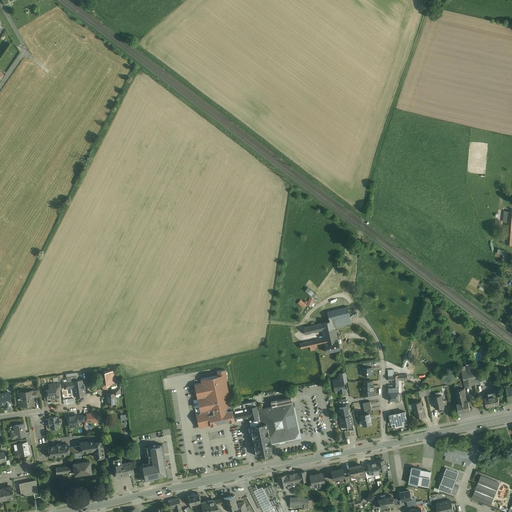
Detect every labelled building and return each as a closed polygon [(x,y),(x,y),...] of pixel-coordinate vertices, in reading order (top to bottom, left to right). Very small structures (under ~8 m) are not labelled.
[(314,297),(317,293),(308,287),(306,291),(314,297)] [(306,305),(300,301),(297,306),(303,310),(306,305)] [(333,320),(349,316),(347,306),(327,312),(329,321),(333,320)] [(349,316),(333,320),(335,327),(351,323),(349,316)] [(329,321),(320,323),(322,330),(323,339),(324,343),(338,340),(335,327),(333,320),(329,321)] [(320,323),(303,328),(305,335),(322,330),(320,323)] [(323,339),(300,344),(301,349),(319,344),(324,343),(323,339)] [(338,340),(324,343),(325,345),(326,352),(339,349),(338,340)] [(474,369),(462,372),(463,376),(472,374),(473,379),(477,379),(475,369),(474,369)] [(116,384),(114,370),(105,372),(105,375),(106,378),(107,385),(116,384)] [(218,375),(201,379),(201,382),(194,384),(196,396),(200,412),(196,413),(197,418),(199,428),(210,425),(207,411),(231,406),(229,395),(226,380),(227,380),(226,372),(225,370),(217,371),(218,375)] [(394,375),(393,375),(393,376),(389,376),(388,376),(389,380),(392,380),(392,383),(393,383),(393,385),(390,385),(389,385),(387,385),(387,388),(389,388),(399,387),(399,380),(399,375),(394,375)] [(83,381),(82,380),(77,381),(77,378),(67,380),(68,382),(64,382),(65,389),(73,388),(74,396),(81,395),(81,394),(85,393),(83,381)] [(341,379),(337,380),(338,381),(333,382),(333,381),(335,391),(335,390),(339,390),(340,393),(345,392),(344,389),(345,388),(344,386),(343,386),(343,384),(344,383),(343,382),(343,379),(341,379)] [(61,383),(51,385),(51,388),(50,388),(50,391),(46,391),(47,398),(51,398),(51,399),(53,400),(55,400),(56,399),(55,397),(59,397),(57,390),(62,389),(61,383)] [(364,385),(363,385),(364,395),(374,394),(373,385),(364,385)] [(399,387),(389,388),(389,401),(399,401),(399,387)] [(464,389),(455,390),(455,391),(455,392),(458,403),(467,401),(464,389)] [(32,391),(18,393),(19,397),(17,398),(17,399),(19,398),(20,407),(34,405),(33,398),(32,391)] [(111,393),(106,394),(106,404),(116,404),(115,394),(115,393),(111,393)] [(5,395),(2,395),(2,394),(0,394),(0,404),(6,404),(7,409),(11,408),(11,403),(10,394),(5,395)] [(437,396),(433,397),(436,409),(444,407),(442,395),(437,396)] [(498,395),(485,398),(487,406),(499,404),(498,395)] [(291,397),(271,401),(272,406),(257,409),(260,424),(261,423),(261,424),(266,423),(269,439),(270,443),(292,438),(295,437),(298,433),(297,430),(298,430),(291,397)] [(256,400),(231,406),(234,420),(249,417),(251,426),(256,425),(255,425),(260,424),(257,409),(256,400)] [(458,403),(457,404),(459,412),(470,410),(468,401),(467,401),(458,403)] [(421,402),(413,403),(414,409),(413,409),(414,414),(415,413),(416,418),(424,416),(421,402)] [(231,406),(207,411),(210,425),(234,420),(231,406)] [(346,407),(339,408),(341,417),(348,415),(348,413),(347,410),(346,407)] [(405,412),(398,413),(399,414),(397,415),(396,414),(390,415),(392,427),(408,424),(406,416),(405,412)] [(97,413),(86,414),(87,422),(97,422),(97,413)] [(365,414),(362,415),(364,425),(371,424),(370,414),(369,413),(365,414)] [(77,415),(71,416),(71,414),(67,415),(68,420),(69,427),(74,426),(74,428),(79,427),(78,421),(77,416),(77,415)] [(341,417),(339,417),(341,426),(346,425),(352,424),(351,415),(348,415),(341,417)] [(57,416),(49,417),(49,419),(48,419),(49,426),(50,426),(51,429),(59,428),(58,428),(57,425),(60,425),(60,423),(61,423),(62,422),(62,421),(62,420),(61,419),(60,419),(59,419),(59,417),(57,417),(57,416)] [(260,424),(255,425),(256,425),(251,426),(251,430),(252,437),(253,437),(253,439),(254,445),(254,447),(252,447),(253,451),(255,450),(255,452),(256,452),(257,456),(262,455),(267,454),(272,453),(270,443),(269,439),(266,423),(261,424),(261,423),(260,424)] [(24,424),(14,426),(15,432),(11,433),(12,438),(26,436),(25,432),(24,424)] [(102,441),(90,443),(90,441),(86,442),(80,443),(81,446),(81,450),(83,452),(94,450),(94,456),(96,458),(104,456),(102,441)] [(27,442),(17,444),(18,450),(15,451),(16,456),(29,454),(28,445),(27,442)] [(60,445),(56,445),(56,446),(48,447),(49,452),(48,453),(48,454),(49,454),(49,456),(69,454),(68,447),(68,444),(60,445)] [(167,476),(161,444),(147,447),(150,464),(140,466),(143,480),(167,476)] [(81,446),(68,447),(69,454),(74,453),(79,453),(81,450),(81,446)] [(384,460),(377,462),(379,474),(380,474),(379,471),(383,470),(383,472),(386,472),(386,469),(387,469),(386,464),(384,464),(384,460)] [(75,463),(74,463),(73,463),(75,474),(91,472),(90,461),(89,461),(82,462),(75,463)] [(122,463),(114,464),(115,466),(117,477),(121,476),(121,475),(131,473),(134,472),(132,463),(132,461),(122,463)] [(376,462),(368,464),(367,464),(369,470),(370,475),(371,475),(379,473),(379,475),(379,474),(377,462),(376,462)] [(361,465),(349,468),(351,476),(355,475),(359,474),(363,474),(362,472),(361,465)] [(70,466),(56,467),(57,474),(73,472),(73,467),(70,468),(70,466)] [(431,472),(421,470),(421,469),(412,467),(409,483),(418,485),(418,484),(429,486),(431,472)] [(458,473),(446,468),(444,475),(445,475),(442,483),(441,482),(438,489),(451,494),(453,487),(452,487),(453,484),(455,485),(456,482),(454,482),(455,479),(456,479),(458,473)] [(343,469),(331,471),(333,480),(345,477),(343,469)] [(305,471),(298,473),(300,482),(307,480),(305,471)] [(298,473),(285,476),(288,489),(294,487),(293,483),(300,482),(298,473)] [(323,473),(309,476),(311,481),(309,481),(310,487),(311,487),(320,485),(325,484),(324,478),(323,473)] [(492,480),(481,475),(472,497),(477,499),(484,502),(490,505),(499,483),(492,480)] [(36,480),(19,484),(22,496),(38,493),(36,480)] [(272,484),(264,488),(272,506),(279,503),(274,493),(276,492),(272,484)] [(274,511),(272,506),(264,488),(262,486),(254,490),(264,511),(266,510),(266,511),(274,511)] [(0,499),(4,499),(8,499),(8,498),(13,497),(13,498),(11,487),(0,488),(0,499)] [(409,490),(400,492),(402,501),(411,499),(409,490)] [(199,493),(188,495),(188,496),(190,505),(201,502),(199,497),(200,497),(200,494),(199,493)] [(234,495),(224,497),(224,498),(225,503),(226,509),(236,507),(237,507),(236,504),(234,495)] [(392,496),(385,498),(388,507),(395,505),(393,499),(392,496)] [(179,498),(169,500),(171,508),(175,507),(176,511),(179,511),(182,511),(180,507),(180,506),(181,506),(179,498)] [(308,498),(290,498),(290,508),(308,508),(308,498)] [(385,498),(379,499),(381,508),(388,507),(385,498)] [(214,500),(201,503),(201,504),(202,511),(223,511),(218,505),(214,500)] [(436,503),(438,511),(452,511),(454,511),(451,500),(436,503)] [(244,502),(236,504),(237,507),(236,507),(237,511),(246,511),(245,506),(244,502)]
